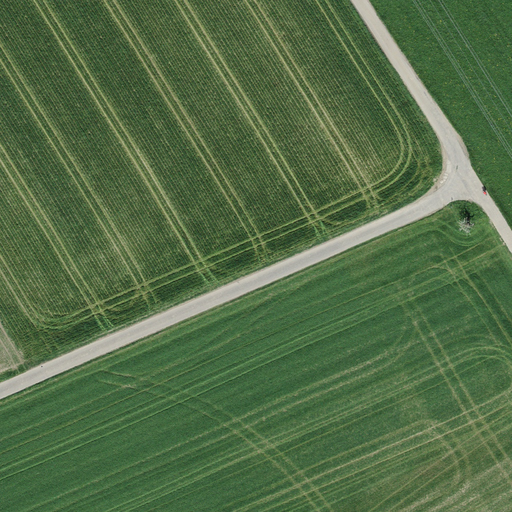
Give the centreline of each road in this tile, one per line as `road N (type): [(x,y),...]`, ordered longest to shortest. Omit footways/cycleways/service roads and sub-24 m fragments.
road 1 (track): [(0,392),(474,194)]
road 2 (unclassified): [(511,253),(353,0)]
